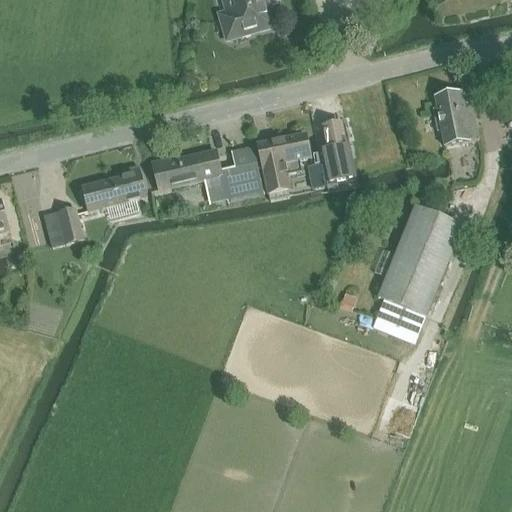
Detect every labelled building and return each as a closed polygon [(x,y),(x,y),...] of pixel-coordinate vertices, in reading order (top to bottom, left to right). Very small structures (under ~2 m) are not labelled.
[(219,22),(225,39),(229,42),(247,37),(249,31),(271,25),(263,0),(228,0),(229,2),(222,4),(226,16),(222,17),(219,22)] [(434,112),(438,135),(442,134),(445,149),(480,143),(470,93),(436,100),(438,111),(434,112)] [(330,164),(321,166),(325,187),(357,181),(353,164),(352,159),(349,160),(343,126),(323,130),(330,164)] [(274,143),(257,147),(262,171),(268,197),(269,197),(270,201),(270,204),(290,200),(289,197),(288,193),(290,192),(287,178),(300,175),(298,164),(310,162),(305,137),(274,143)] [(216,155),(153,169),(158,194),(204,183),(221,179),(226,202),(227,206),(264,198),(253,149),(231,154),(235,171),(220,175),(216,155)] [(449,157),(452,175),(464,173),(461,155),(449,157)] [(127,178),(83,190),(90,215),(108,210),(136,202),(146,200),(138,169),(126,172),(127,178)] [(468,184),(452,187),(454,197),(470,193),(468,184)] [(1,205),(0,204),(0,235),(9,233),(1,205)] [(415,209),(378,300),(385,303),(427,320),(464,229),(415,209)] [(75,212),(58,216),(66,247),(83,243),(75,212)] [(385,303),(375,326),(418,343),(427,320),(385,303)] [(342,305),(340,311),(351,316),(354,309),(342,305)]
